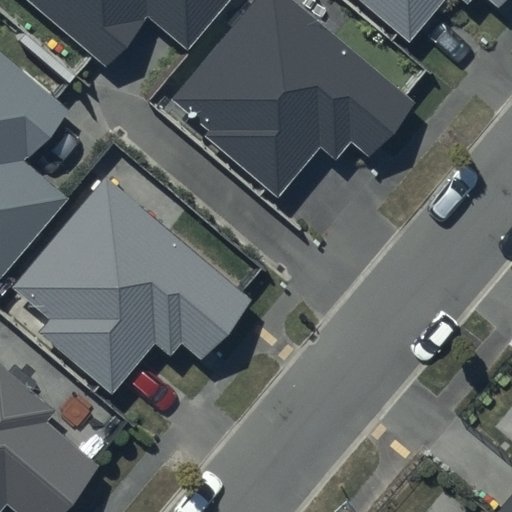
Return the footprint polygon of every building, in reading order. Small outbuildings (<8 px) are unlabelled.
[(27,0),(106,67),(148,18),(187,51),(230,0),(27,0)] [(415,103),(292,0),(253,0),(168,101),(280,195),(320,147),(334,159),(349,142),(368,158),(415,103)] [(507,0),(361,0),(410,41),(444,0),(462,0),(466,3),(468,0),(484,0),(498,11),(507,0)] [(67,110),(0,53),(0,276),(67,198),(23,161),(67,110)] [(253,301),(106,174),(9,287),(47,319),(36,332),(111,395),(156,343),(169,354),(179,342),(201,361),(253,301)] [(57,410),(0,362),(0,511),(7,505),(15,511),(61,511),(100,466),(47,422),(57,410)] [(511,511),(511,451),(511,453),(511,454),(511,483),(494,505),(502,511),(511,511)]
